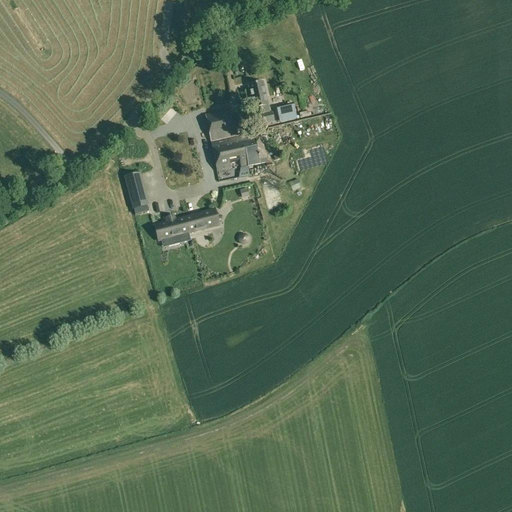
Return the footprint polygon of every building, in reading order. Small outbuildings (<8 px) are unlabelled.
[(256,116),(258,126),(274,122),(272,113),(273,112),(272,110),(269,111),(267,106),(262,83),(248,86),(255,116),(256,116)] [(282,109),(284,116),(291,115),(289,107),(282,109)] [(205,115),(217,172),(228,170),(227,165),(238,162),(239,167),(247,166),(247,167),(266,163),(259,132),(238,136),(232,109),(205,115)] [(136,116),(128,123),(132,127),(140,121),(136,116)] [(289,183),(292,192),(302,187),(298,178),(289,183)] [(127,185),(131,201),(142,198),(138,182),(127,185)] [(247,189),(240,191),(242,197),(249,196),(247,189)] [(212,211),(184,218),(188,233),(216,226),(212,211)] [(188,233),(184,218),(157,225),(161,241),(188,233)] [(250,235),(242,236),(244,246),(252,244),(250,235)]
